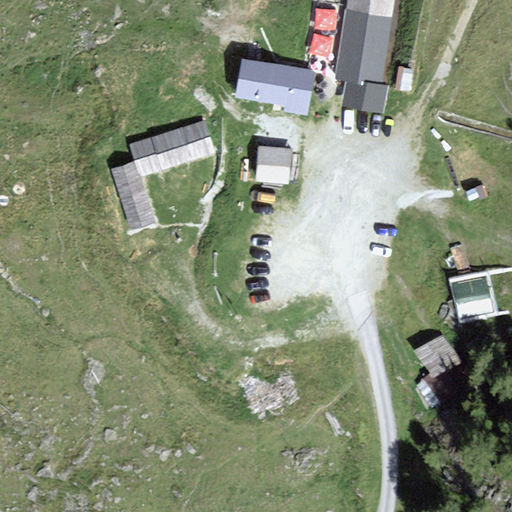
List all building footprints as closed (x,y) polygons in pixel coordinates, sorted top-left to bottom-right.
[(391,0),(350,0),(339,76),(350,79),(345,104),(381,110),(385,87),(379,86),(391,0)] [(313,72),(245,62),(240,95),(307,105),(313,72)] [(203,123),(132,146),(138,163),(115,171),(133,225),(154,218),(141,176),(212,152),(203,123)] [(290,151),(261,148),(258,178),(287,180),(290,151)] [(487,274),(452,281),(460,321),(495,313),(487,274)] [(471,381),(442,338),(420,353),(435,374),(418,385),(433,406),(471,381)]
